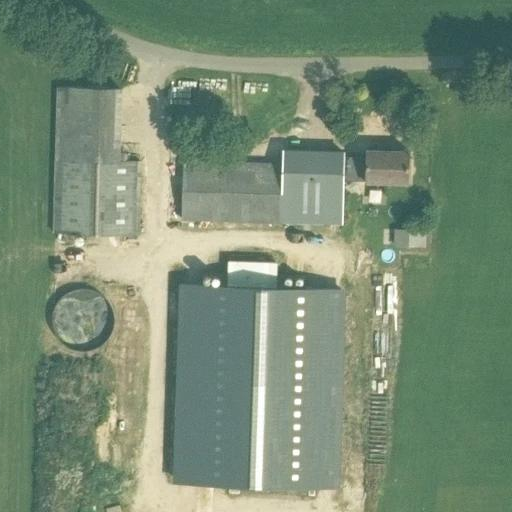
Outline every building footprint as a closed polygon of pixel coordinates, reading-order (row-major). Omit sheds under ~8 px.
[(84,88),(83,106),(122,107),(122,88),(84,88)] [(367,158),(345,157),(345,151),(282,149),(281,163),(183,160),(181,221),(266,223),(281,224),(343,225),(344,181),(366,181),(366,182),(409,183),(410,151),(367,150),(367,158)] [(139,233),(140,160),(121,160),(55,159),(54,232),(139,233)] [(426,230),(394,230),(394,247),(426,248),(426,230)] [(226,258),(226,284),(276,286),(277,260),(226,258)] [(181,284),(181,316),(223,317),(224,285),(181,284)] [(222,379),(222,411),(277,412),(277,407),(296,407),(296,419),(322,419),(323,391),(310,390),(310,381),(222,379)]
